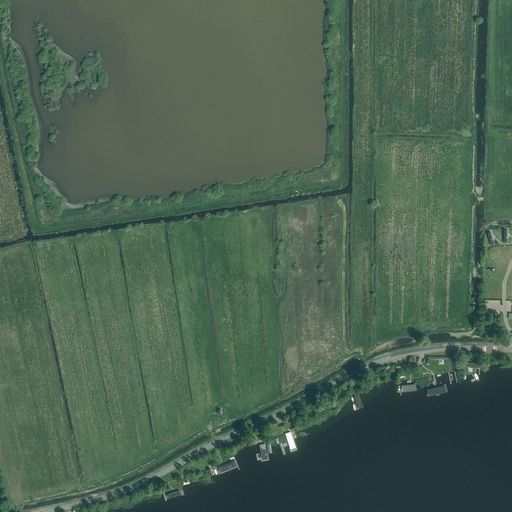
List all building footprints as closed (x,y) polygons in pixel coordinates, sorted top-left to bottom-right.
[(427,398),(448,393),(446,384),(425,389),(427,398)] [(398,393),(416,391),(416,385),(397,387),(398,393)] [(356,411),(364,408),(357,391),(350,394),(356,411)] [(291,453),(297,451),(292,432),(285,434),(291,453)] [(261,461),(268,460),(265,444),(259,445),(261,461)] [(220,475),(238,468),(235,461),(217,468),(220,475)] [(185,494),(183,490),(167,495),(168,499),(185,494)]
